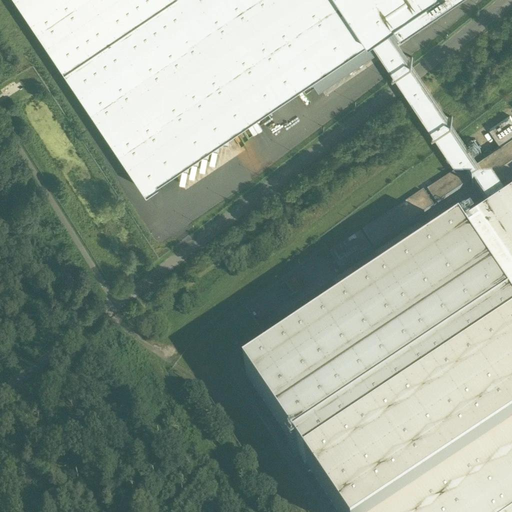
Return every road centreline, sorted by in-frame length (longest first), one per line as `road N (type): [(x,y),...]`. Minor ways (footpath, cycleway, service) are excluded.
road 1 (unclassified): [(509,0),(117,307)]
road 2 (track): [(0,117),(117,307)]
